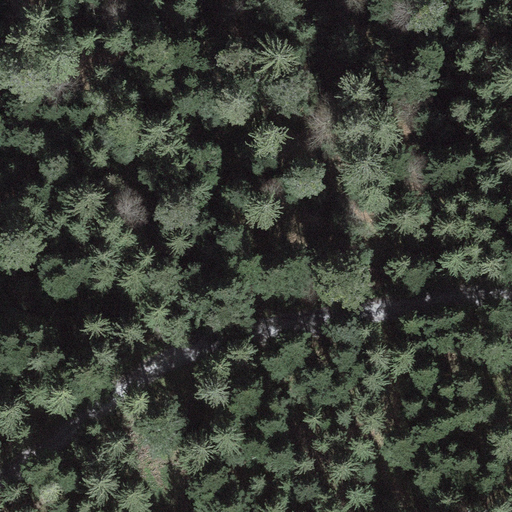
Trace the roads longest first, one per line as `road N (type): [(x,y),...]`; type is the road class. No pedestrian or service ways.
road 1 (track): [(511,302),(408,302),(238,332),(157,364),(0,474)]
road 2 (track): [(214,0),(272,130),(350,208),(408,302),(511,376)]
